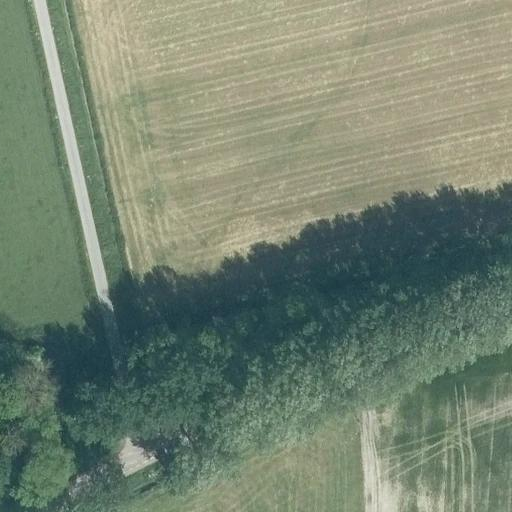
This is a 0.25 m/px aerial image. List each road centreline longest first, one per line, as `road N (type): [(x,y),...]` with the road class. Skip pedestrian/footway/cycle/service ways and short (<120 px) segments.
road 1 (unclassified): [(133,459),(36,0)]
road 2 (tertiary): [(511,279),(394,324),(133,459)]
